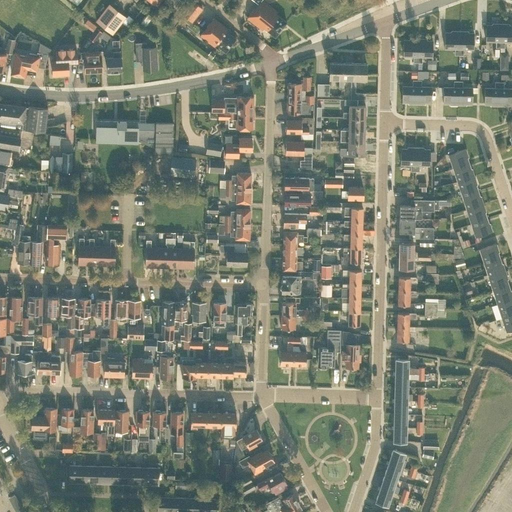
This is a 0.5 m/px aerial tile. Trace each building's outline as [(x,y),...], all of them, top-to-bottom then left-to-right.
[(169,0),(167,2),(175,8),(173,11),(175,12),(184,0),(169,0)] [(253,0),(258,4),(247,18),(263,30),(264,28),(275,36),(286,22),(276,14),(277,11),(262,0),(253,0)] [(184,15),(192,22),(202,9),(194,2),(184,15)] [(125,16),(110,4),(96,21),(111,33),(125,16)] [(140,23),(146,27),(153,18),(147,14),(144,18),(140,23)] [(200,35),(215,47),(217,45),(226,52),(236,38),(225,30),(227,28),(214,18),(200,35)] [(88,19),(84,24),(93,31),(97,26),(88,19)] [(174,19),(169,25),(173,28),(178,22),(174,19)] [(493,25),(487,25),(486,41),(497,41),(496,47),(501,47),(501,24),(493,23),(493,25)] [(505,48),(505,41),(511,41),(511,25),(509,26),(509,24),(501,24),(501,47),(505,48)] [(89,38),(95,42),(102,33),(96,29),(89,38)] [(452,33),(446,32),(445,48),(455,48),(455,55),(460,55),(460,31),(452,31),(452,33)] [(464,55),(464,49),(474,49),(475,33),(468,33),(468,31),(460,31),(460,55),(464,55)] [(8,38),(5,52),(12,53),(15,39),(8,38)] [(411,40),(404,40),(404,56),(414,56),(414,62),(418,62),(418,39),(411,38),(411,40)] [(418,62),(422,63),(423,56),(433,57),(433,41),(427,41),(427,39),(418,39),(418,62)] [(121,57),(120,57),(120,51),(120,44),(117,40),(113,40),(113,51),(113,57),(107,57),(107,71),(114,71),(114,72),(120,72),(120,71),(122,71),(121,57)] [(143,57),(143,69),(157,69),(157,47),(147,47),(147,42),(136,42),(136,57),(143,57)] [(59,49),(59,50),(56,50),(56,61),(52,61),(53,74),(69,73),(69,62),(78,62),(77,49),(74,49),(68,49),(65,49),(59,49)] [(101,62),(102,62),(101,51),(81,52),(81,58),(80,58),(78,70),(86,70),(86,72),(102,71),(101,62)] [(13,61),(14,61),(11,74),(25,77),(26,69),(37,71),(37,67),(45,68),(46,63),(47,55),(37,53),(37,55),(30,54),(29,56),(15,53),(13,61)] [(181,76),(194,73),(193,71),(210,67),(209,60),(191,64),(191,65),(179,68),(181,76)] [(428,60),(428,69),(436,69),(436,60),(428,60)] [(339,87),(344,87),(344,79),(342,79),(342,62),(330,62),(329,78),(339,79),(339,87)] [(351,79),(351,87),(356,87),(356,79),(354,79),(354,63),(342,62),(342,79),(344,79),(351,79)] [(354,79),(356,79),(366,79),(366,63),(354,63),(354,79)] [(301,102),(301,101),(301,89),(310,89),(310,77),(303,76),(303,79),(301,79),(301,83),(287,82),(287,101),(301,102)] [(403,86),(402,102),(409,102),(409,104),(417,104),(417,80),(413,80),(413,86),(403,86)] [(425,104),(425,102),(432,102),(432,86),(422,86),(422,80),(417,80),(417,104),(425,104)] [(444,87),(443,102),(450,103),(450,104),(458,105),(458,81),(454,81),(454,87),(444,87)] [(473,103),(473,87),(463,87),(463,81),(458,81),(458,105),(466,105),(466,103),(473,103)] [(485,103),(491,104),(491,105),(499,106),(500,82),(495,82),(495,88),(485,88),(485,103)] [(507,106),(507,104),(511,103),(511,88),(504,88),(504,82),(500,82),(499,106),(507,106)] [(351,87),(351,99),(366,99),(366,93),(356,93),(356,87),(351,87)] [(245,110),(254,110),(254,108),(253,108),(253,96),(237,96),(237,95),(224,95),(224,99),(212,99),(212,111),(219,111),(245,112),(245,110)] [(313,103),(313,95),(305,95),(305,101),(301,101),(301,102),(287,101),(287,113),(300,113),(310,113),(310,103),(313,103)] [(349,105),(349,112),(343,112),(343,117),(349,117),(365,118),(365,105),(357,105),(357,99),(344,99),(344,105),(349,105)] [(0,125),(23,128),(25,107),(26,107),(0,103),(0,125)] [(45,131),(48,108),(29,106),(29,107),(26,107),(25,107),(23,128),(45,131)] [(245,110),(245,112),(219,111),(219,118),(236,119),(236,128),(252,128),(253,117),(254,117),(254,110),(245,110)] [(285,130),(286,131),(286,133),(312,133),(313,118),(301,117),(301,120),(299,120),(287,120),(286,126),(285,127),(285,130)] [(349,117),(349,129),(365,130),(365,118),(349,117)] [(138,135),(156,136),(155,153),(172,153),(173,123),(156,122),(156,123),(138,123),(138,122),(97,121),(96,139),(138,140),(138,135)] [(5,150),(18,153),(19,147),(30,149),(33,132),(0,126),(0,163),(3,164),(5,150)] [(349,129),(348,141),(364,142),(365,130),(349,129)] [(61,140),(61,131),(51,131),(51,140),(61,140)] [(239,150),(252,151),(252,138),(239,137),(239,144),(225,143),(225,157),(239,157),(239,150)] [(220,156),(222,143),(208,141),(206,154),(220,156)] [(304,141),(286,141),(286,154),(304,154),(304,160),(300,159),(300,167),(312,168),(312,141),(310,141),(310,147),(304,147),(304,141)] [(364,154),(364,142),(348,141),(348,154),(364,154)] [(408,149),(401,149),(401,164),(411,165),(411,171),(415,171),(416,147),(408,147),(408,149)] [(419,171),(420,165),(430,165),(430,149),(424,149),(424,147),(416,147),(415,171),(419,171)] [(468,157),(466,149),(449,154),(453,168),(469,163),(467,157),(468,157)] [(63,153),(62,169),(72,170),(72,153),(63,153)] [(223,161),(211,160),(210,171),(223,171),(223,161)] [(475,176),(472,169),(471,169),(469,163),(453,168),(458,182),(475,176)] [(7,172),(12,173),(12,172),(18,173),(19,169),(0,165),(0,189),(4,190),(7,172)] [(343,177),(353,178),(354,166),(344,166),(343,177)] [(226,188),(251,188),(251,173),(237,172),(237,175),(232,175),(232,179),(226,179),(226,188)] [(301,177),(301,178),(298,177),(298,176),(294,176),(294,177),(285,177),(285,189),(303,190),(313,190),(314,178),(301,177)] [(478,190),(476,185),(477,184),(475,176),(458,182),(462,196),(478,190)] [(342,196),(348,197),(348,198),(363,199),(363,187),(349,186),(348,190),(342,190),(342,196)] [(250,203),(251,188),(226,188),(220,188),(219,197),(225,197),(225,195),(231,195),(231,200),(236,200),(236,202),(250,203)] [(0,193),(0,208),(7,210),(8,206),(10,199),(10,195),(22,197),(23,191),(8,189),(7,195),(0,193)] [(298,193),(285,193),(284,205),(305,206),(305,202),(310,202),(312,202),(312,198),(322,199),(322,191),(313,190),(303,190),(303,193),(298,193)] [(484,204),(481,196),(480,196),(478,190),(462,196),(467,209),(484,204)] [(421,219),(421,210),(422,210),(422,206),(434,207),(434,199),(421,199),(421,205),(400,205),(399,218),(414,219),(421,219)] [(487,218),(485,212),(486,212),(484,204),(467,209),(471,223),(487,218)] [(345,207),(344,215),(351,215),(351,220),(362,221),(363,207),(351,206),(351,207),(345,207)] [(236,211),(231,211),(231,215),(225,215),(225,223),(250,224),(250,209),(236,208),(236,211)] [(284,213),(284,227),(298,227),(298,222),(306,222),(306,213),(284,213)] [(436,227),(434,227),(414,227),(414,219),(399,218),(399,231),(420,232),(420,238),(434,238),(435,238),(436,227)] [(476,237),(493,231),(490,223),(489,224),(487,218),(471,223),(476,237)] [(344,220),(344,225),(351,225),(351,234),(362,234),(362,221),(351,220),(344,220)] [(59,264),(60,244),(53,243),(53,240),(55,241),(55,238),(68,239),(68,224),(47,223),(46,263),(59,264)] [(230,231),(230,236),(235,236),(235,238),(250,239),(250,224),(225,223),(224,231),(230,231)] [(18,224),(17,229),(15,239),(14,244),(18,245),(18,262),(29,263),(30,238),(30,235),(22,235),(24,225),(18,224)] [(37,224),(36,239),(46,239),(46,224),(37,224)] [(297,244),(297,241),(307,241),(307,236),(303,236),(303,234),(297,234),(297,232),(284,231),(283,244),(297,244)] [(344,234),(344,239),(351,239),(350,247),(362,248),(362,234),(351,234),(344,234)] [(79,237),(79,245),(78,264),(90,264),(91,238),(89,238),(89,245),(84,245),(84,238),(79,237)] [(167,245),(167,248),(158,247),(158,266),(170,267),(170,238),(166,237),(166,244),(167,245)] [(103,246),(94,245),(94,238),(91,238),(90,264),(102,265),(103,246)] [(115,238),(110,238),(110,246),(103,246),(102,265),(115,265),(115,246),(115,238)] [(175,244),(175,238),(170,238),(170,267),(181,267),(182,248),(173,248),(173,246),(175,244)] [(151,240),(146,239),(146,247),(145,266),(158,266),(158,247),(151,247),(151,240)] [(30,263),(41,263),(42,247),(42,240),(31,240),(31,246),(30,263)] [(194,241),(190,241),(189,248),(182,248),(181,267),(194,268),(194,248),(194,241)] [(432,253),(419,252),(419,251),(413,251),(414,243),(399,242),(399,256),(431,256),(432,253)] [(220,251),(227,251),(227,265),(247,266),(247,252),(234,251),(234,245),(220,244),(220,251)] [(302,254),(303,247),(297,247),(297,244),(283,244),(283,257),(296,257),(296,254),(302,254)] [(499,252),(497,244),(480,249),(484,263),(500,258),(498,252),(499,252)] [(341,264),(350,264),(350,261),(361,261),(362,248),(350,247),(343,247),(343,252),(350,252),(350,256),(341,256),(341,264)] [(413,268),(413,260),(431,260),(431,256),(399,256),(399,268),(413,268)] [(296,270),(296,268),(302,268),(302,261),(296,261),(296,257),(283,257),(283,270),(296,270)] [(464,257),(455,260),(457,269),(466,267),(464,257)] [(506,271),(503,263),(502,264),(500,258),(484,263),(489,277),(506,271)] [(321,277),(329,277),(330,270),(331,270),(331,266),(322,265),(321,277)] [(343,269),(343,274),(350,275),(349,283),(361,283),(361,269),(350,269),(350,270),(343,269)] [(312,272),(298,271),(298,275),(282,275),(282,285),(281,286),(281,289),(282,290),(282,292),(300,292),(300,278),(312,278),(312,272)] [(509,285),(507,279),(508,279),(506,271),(489,277),(493,290),(509,285)] [(417,277),(410,277),(410,276),(399,276),(398,290),(416,290),(417,289),(410,289),(410,281),(417,282),(417,277)] [(349,283),(343,283),(342,297),(349,297),(360,297),(361,283),(349,283)] [(511,299),(511,290),(511,291),(509,285),(493,290),(498,304),(511,299)] [(470,286),(464,288),(466,294),(472,292),(470,286)] [(409,304),(409,295),(416,295),(416,290),(398,290),(398,304),(409,304)] [(6,330),(14,331),(14,318),(22,318),(22,297),(10,296),(10,313),(11,313),(11,318),(7,318),(6,330)] [(27,313),(36,314),(35,323),(42,323),(42,297),(28,297),(27,313)] [(58,298),(46,297),(46,314),(58,314),(58,298)] [(360,310),(360,297),(349,297),(342,297),(342,302),(349,302),(349,310),(360,310)] [(74,336),(74,335),(74,329),(74,299),(74,298),(62,298),(62,314),(67,314),(66,336),(74,336)] [(90,302),(90,299),(78,298),(78,315),(75,314),(75,329),(74,329),(74,335),(74,336),(81,336),(81,327),(84,327),(84,315),(90,315),(90,310),(91,310),(91,302),(90,302)] [(103,326),(110,327),(111,299),(96,299),(95,315),(104,316),(103,326)] [(115,316),(119,316),(119,321),(127,321),(127,316),(128,300),(116,299),(115,316)] [(511,314),(511,299),(498,304),(502,318),(511,314)] [(136,323),(137,317),(140,317),(141,300),(129,300),(128,316),(127,316),(127,321),(128,321),(128,323),(127,338),(143,338),(144,326),(144,324),(136,323)] [(162,323),(165,323),(165,339),(173,339),(174,326),(174,317),(174,301),(162,301),(162,317),(162,323)] [(187,319),(187,302),(175,301),(175,317),(174,317),(174,326),(179,326),(179,321),(179,319),(187,319)] [(192,314),(193,314),(193,320),(205,320),(206,302),(192,302),(192,314)] [(213,320),(213,325),(225,325),(225,320),(226,303),(214,302),(213,320)] [(245,303),(236,303),(236,315),(236,334),(233,334),(232,340),(232,341),(251,342),(251,334),(243,334),(243,322),(249,323),(249,315),(251,315),(251,309),(253,309),(253,304),(252,304),(252,302),(245,302),(245,303)] [(281,315),(295,315),(296,302),(282,302),(281,315)] [(437,315),(437,309),(437,303),(437,302),(425,302),(424,315),(437,315)] [(360,310),(349,310),(342,310),(342,315),(348,315),(348,324),(360,324),(360,310)] [(409,317),(416,317),(416,312),(409,312),(398,312),(397,326),(409,326),(409,317)] [(507,332),(511,329),(511,314),(502,318),(507,332)] [(295,328),(295,315),(281,315),(281,328),(295,328)] [(51,323),(43,322),(42,335),(51,335),(51,323)] [(184,335),(182,335),(181,340),(191,340),(191,323),(185,323),(184,335)] [(485,333),(488,328),(480,324),(478,329),(485,333)] [(203,326),(203,331),(198,331),(198,336),(203,336),(203,340),(209,341),(210,326),(203,326)] [(408,340),(409,331),(415,331),(416,326),(409,326),(397,326),(397,339),(408,340)] [(319,347),(318,366),(319,366),(321,368),(325,368),(327,366),(328,366),(328,365),(334,365),(334,354),(336,354),(337,348),(340,348),(340,330),(331,329),(331,336),(328,336),(327,347),(319,347)] [(19,353),(19,344),(26,344),(27,335),(11,334),(10,353),(19,353)] [(82,351),(74,350),(74,336),(66,336),(65,350),(70,351),(69,374),(82,374),(82,366),(83,351),(82,351)] [(287,337),(283,337),(283,343),(287,343),(287,351),(280,350),(280,364),(293,365),(293,351),(292,351),(292,343),(294,343),(294,336),(288,336),(287,337)] [(306,365),(306,351),(299,351),(299,343),(300,343),(300,337),(294,336),(294,343),(294,351),(293,351),(293,365),(306,365)] [(57,337),(57,346),(65,347),(65,337),(57,337)] [(157,339),(145,339),(144,349),(156,350),(157,339)] [(6,356),(5,356),(5,352),(9,352),(10,345),(0,344),(0,371),(5,372),(6,356)] [(346,350),(342,350),(342,360),(346,360),(345,367),(358,368),(359,357),(359,344),(346,344),(346,350)] [(100,361),(105,361),(104,375),(124,376),(125,362),(115,361),(115,357),(107,357),(107,346),(101,346),(100,361)] [(46,351),(38,351),(38,360),(37,373),(50,373),(51,360),(46,360),(46,351)] [(83,351),(82,366),(88,366),(87,375),(100,375),(100,360),(92,359),(92,352),(83,351)] [(32,361),(32,358),(32,353),(25,353),(25,360),(18,360),(18,373),(32,373),(32,361)] [(161,356),(160,377),(173,377),(173,356),(167,356),(167,354),(161,354),(161,356)] [(60,374),(60,355),(55,355),(55,360),(51,360),(50,373),(60,374)] [(137,362),(133,362),(132,376),(152,377),(153,363),(144,362),(144,358),(137,358),(137,362)] [(201,362),(201,358),(196,358),(196,362),(195,362),(195,364),(195,376),(208,376),(208,362),(201,362)] [(195,378),(195,376),(195,364),(195,359),(182,359),(182,364),(183,364),(182,378),(195,378)] [(397,359),(396,372),(424,373),(424,367),(418,367),(418,368),(408,368),(408,359),(397,359)] [(233,375),(246,376),(246,361),(233,361),(233,363),(233,375)] [(221,363),(208,362),(208,376),(220,377),(221,363)] [(233,363),(221,363),(220,377),(233,377),(233,375),(233,363)] [(424,373),(396,372),(396,386),(407,386),(407,379),(418,379),(418,380),(424,380),(424,379),(424,373)] [(407,400),(412,400),(412,393),(407,393),(407,386),(396,386),(395,399),(407,400)] [(395,399),(395,413),(406,413),(407,400),(395,399)] [(31,429),(33,429),(33,438),(46,438),(47,430),(56,431),(57,408),(45,407),(44,416),(32,416),(31,429)] [(61,437),(67,437),(68,425),(73,425),(74,408),(62,408),(61,425),(61,437)] [(81,436),(87,436),(87,432),(93,432),(94,409),(82,409),(81,436)] [(108,434),(114,434),(114,424),(115,424),(115,410),(98,409),(98,423),(108,423),(108,434)] [(127,431),(128,424),(128,410),(116,410),(115,435),(122,435),(122,431),(127,431)] [(136,410),(136,425),(140,425),(139,434),(139,440),(148,441),(149,429),(149,428),(149,425),(149,411),(136,410)] [(166,429),(165,429),(166,425),(166,411),(153,411),(153,425),(162,425),(162,429),(160,429),(159,441),(165,441),(166,429)] [(171,411),(171,433),(177,433),(177,445),(182,445),(183,433),(182,433),(183,429),(183,412),(171,411)] [(191,428),(197,428),(197,426),(206,426),(206,412),(191,412),(191,428)] [(221,413),(206,412),(206,426),(221,427),(221,413)] [(230,427),(230,429),(236,429),(236,413),(221,413),(221,427),(230,427)] [(395,413),(394,426),(406,427),(406,413),(395,413)] [(394,440),(405,441),(406,427),(394,426),(394,440)] [(236,440),(234,461),(245,454),(242,449),(247,446),(249,449),(257,444),(256,442),(262,439),(257,428),(242,436),(242,437),(236,440)] [(73,443),(62,443),(62,451),(72,451),(73,443)] [(249,454),(239,460),(243,467),(249,463),(255,474),(263,469),(262,468),(275,461),(268,449),(263,452),(262,451),(251,457),(249,454)] [(402,459),(404,452),(393,449),(389,462),(404,467),(406,460),(402,459)] [(434,451),(424,449),(422,456),(433,458),(434,451)] [(221,462),(220,479),(231,480),(232,463),(221,462)] [(401,474),(404,467),(389,462),(385,475),(395,478),(397,473),(401,474)] [(70,465),(69,482),(84,482),(85,465),(70,465)] [(99,466),(85,465),(84,482),(99,483),(99,466)] [(114,466),(99,466),(99,483),(114,483),(114,466)] [(129,467),(114,466),(114,483),(129,484),(129,467)] [(144,467),(129,467),(129,484),(143,484),(144,467)] [(144,467),(143,484),(159,485),(159,468),(144,467)] [(266,479),(257,484),(260,490),(269,485),(272,491),(274,490),(275,493),(287,487),(285,484),(287,483),(281,472),(266,480),(266,479)] [(252,481),(249,475),(239,481),(242,487),(252,481)] [(397,493),(399,487),(393,485),(395,478),(385,475),(380,488),(397,493)] [(242,487),(245,493),(256,487),(252,481),(242,487)] [(387,504),(389,497),(400,501),(405,503),(408,496),(402,495),(397,493),(380,488),(376,501),(387,504)] [(274,511),(281,508),(282,511),(295,511),(301,509),(292,493),(283,498),(281,494),(265,503),(268,509),(269,511),(274,511)] [(157,511),(172,511),(173,497),(158,497),(157,511)] [(187,511),(188,498),(173,497),(172,511),(187,511)] [(202,511),(203,498),(188,498),(187,511),(202,511)] [(217,511),(218,499),(203,498),(202,511),(217,511)]
